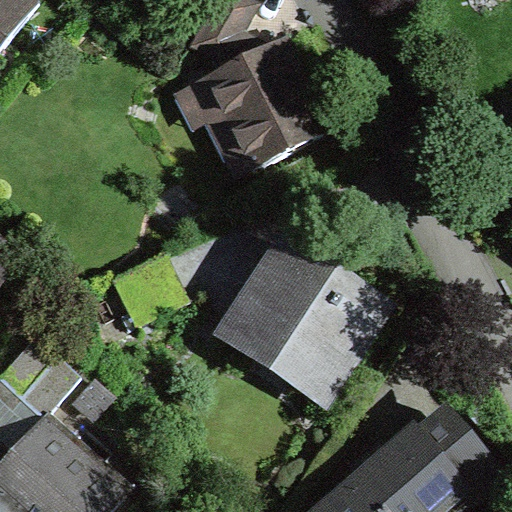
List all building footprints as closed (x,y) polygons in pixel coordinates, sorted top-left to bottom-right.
[(0,0),(0,54),(39,7),(30,0),(0,0)] [(217,0),(195,39),(199,42),(197,46),(209,53),(220,75),(207,82),(252,171),(324,135),(279,46),(263,53),(236,38),(254,7),(241,0),(217,0)] [(0,245),(0,288),(21,266),(0,245)] [(339,383),(386,312),(285,246),(230,329),(233,345),(250,356),(264,353),(265,353),(273,340),(339,383)] [(113,283),(136,330),(191,303),(167,256),(113,283)] [(37,340),(0,381),(0,383),(42,421),(44,422),(50,415),(81,380),(37,340)] [(44,422),(42,421),(0,469),(0,511),(114,511),(135,489),(50,415),(44,422)] [(471,506),(499,482),(444,418),(418,441),(417,440),(385,466),(374,453),(355,468),(367,482),(331,511),(459,511),(469,504),(471,506)]
